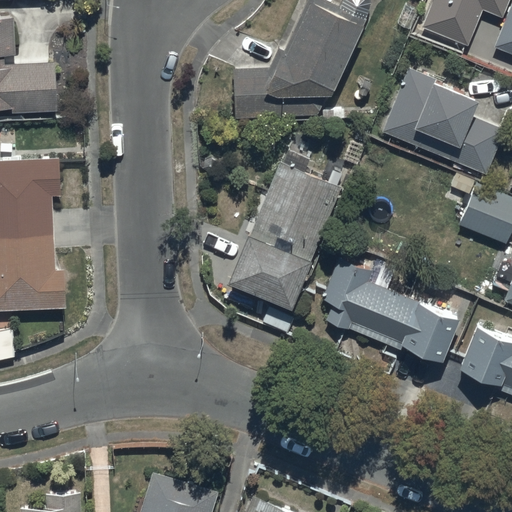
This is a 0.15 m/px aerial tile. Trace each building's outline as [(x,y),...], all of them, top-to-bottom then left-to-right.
[(269,67),(235,67),(236,118),(318,114),(327,94),(333,94),(367,19),(326,0),(307,0),(285,49),(279,46),(269,67)] [(432,0),(422,26),(469,45),(483,9),(503,17),(509,0),(432,0)] [(511,2),(495,46),(511,53),(511,2)] [(15,16),(0,16),(0,107),(13,107),(13,112),(59,110),(56,60),(6,63),(6,54),(17,54),(15,16)] [(437,78),(409,67),(383,131),(487,173),(506,129),(474,115),(480,100),(436,82),(437,78)] [(60,156),(0,159),(0,310),(67,307),(66,269),(57,269),(54,195),(62,195),(60,156)] [(280,160),(230,282),(293,308),(344,186),(280,160)] [(511,230),(511,195),(477,181),(459,224),(507,243),(511,230)] [(334,302),(327,319),(402,349),(404,345),(444,361),(461,319),(369,282),(374,270),(340,256),(323,298),(334,302)] [(511,339),(478,326),(461,369),(503,385),(501,390),(511,394),(511,339)] [(141,511),(213,511),(220,491),(154,472),(141,511)] [(22,509),(22,511),(83,511),(82,492),(47,493),(48,508),(22,509)] [(293,511),(254,496),(247,511),(293,511)]
